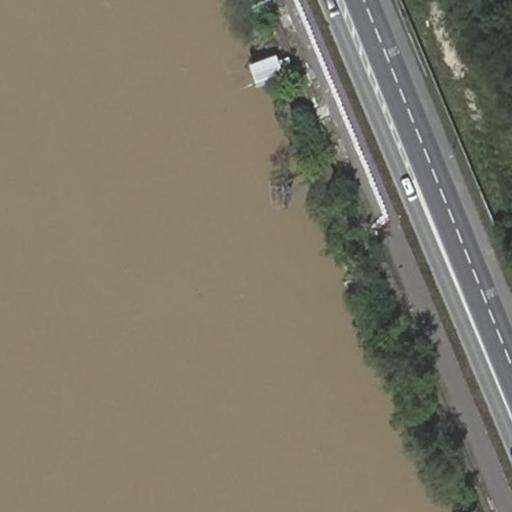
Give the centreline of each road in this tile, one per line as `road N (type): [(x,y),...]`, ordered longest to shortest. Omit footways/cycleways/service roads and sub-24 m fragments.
road 1 (secondary): [(329,0),(511,439)]
road 2 (secondary): [(511,363),(364,0)]
